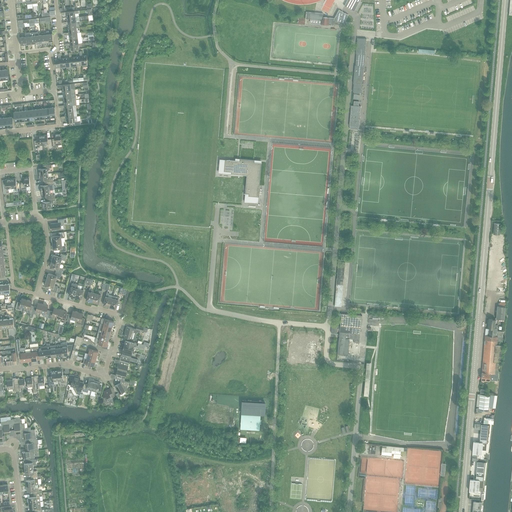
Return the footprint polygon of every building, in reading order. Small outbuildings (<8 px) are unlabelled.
[(323,0),(320,7),(327,10),(331,2),(327,0),(323,0)] [(359,0),(347,0),(344,6),(354,11),(359,0)] [(348,15),(341,11),(339,10),(334,18),(329,18),(328,25),(333,25),(335,21),(343,25),(348,15)] [(328,25),(329,18),(323,17),(323,14),(314,13),(306,12),(305,18),(309,18),(321,20),(321,24),(328,25)] [(67,22),(65,22),(65,24),(68,24),(68,23),(80,21),(79,16),(75,16),(67,17),(67,22)] [(365,54),(366,39),(357,38),(356,53),(355,65),(353,83),(354,83),(353,92),(362,93),(362,86),(362,87),(362,84),(364,66),(365,54)] [(82,53),(80,54),(80,56),(81,56),(82,64),(82,67),(88,67),(87,55),(82,56),(82,53)] [(63,94),(61,95),(61,97),(63,97),(63,96),(72,95),(76,94),(75,89),(63,90),(63,94)] [(64,105),(62,105),(62,108),(65,107),(65,106),(75,105),(77,105),(76,99),(64,101),(64,105)] [(349,126),(350,126),(350,128),(358,129),(358,127),(359,127),(361,106),(358,106),(359,101),(354,101),(353,105),(351,105),(349,126)] [(65,116),(63,116),(63,118),(66,118),(66,117),(77,116),(76,110),(65,112),(65,116)] [(78,124),(77,116),(66,117),(66,118),(66,122),(69,122),(70,125),(78,124)] [(55,138),(52,139),(53,148),(56,147),(58,147),(58,145),(62,145),(62,143),(61,133),(55,134),(55,138)] [(43,145),(42,135),(36,136),(37,141),(34,141),(35,150),(38,149),(38,147),(40,147),(40,145),(43,145)] [(47,135),(42,135),(43,145),(46,144),(46,146),(48,146),(49,148),(52,148),(51,139),(48,139),(47,135)] [(225,159),(224,171),(231,172),(231,174),(246,175),(245,193),(244,193),(248,194),(248,196),(258,197),(259,185),(260,185),(261,163),(262,163),(262,162),(254,162),(254,160),(254,159),(239,158),(239,160),(227,159),(225,159)] [(39,174),(48,173),(48,170),(50,170),(50,168),(52,167),(51,164),(42,166),(43,168),(38,169),(39,174)] [(48,173),(39,174),(40,180),(44,179),(44,182),(53,181),(53,178),(51,178),(51,176),(51,173),(48,173)] [(21,182),(21,184),(22,191),(27,191),(27,190),(30,189),(29,177),(23,177),(23,182),(21,182)] [(10,179),(11,184),(11,188),(14,188),(15,190),(17,190),(17,192),(20,191),(19,182),(16,183),(16,178),(10,179)] [(5,184),(3,184),(2,184),(3,193),(6,193),(6,191),(8,190),(8,189),(11,188),(11,184),(10,179),(5,180),(5,184)] [(54,184),(53,181),(44,182),(45,185),(40,185),(41,191),(50,190),(53,189),(52,184),(54,184)] [(46,196),(46,199),(55,198),(55,195),(53,195),(52,193),(50,193),(50,190),(41,191),(41,196),(46,196)] [(55,201),(55,198),(46,199),(47,201),(42,202),(43,208),(52,207),(52,203),(54,203),(53,201),(55,201)] [(64,224),(64,222),(67,222),(66,219),(58,220),(58,223),(51,224),(51,230),(61,229),(61,225),(64,224)] [(52,236),(53,243),(61,242),(61,238),(65,237),(64,232),(58,232),(59,235),(52,236)] [(62,246),(61,242),(53,243),(53,249),(60,248),(60,252),(66,251),(65,245),(62,246)] [(53,255),(52,261),(60,263),(61,259),(65,260),(66,258),(67,255),(61,253),(60,256),(53,255)] [(52,261),(50,267),(56,269),(56,272),(61,273),(62,270),(63,268),(59,267),(60,263),(52,261)] [(344,279),(345,263),(338,262),(337,278),(336,290),(335,306),(342,307),(343,290),(343,279),(344,279)] [(48,273),(47,279),(55,282),(56,278),(60,279),(60,277),(61,277),(61,273),(56,272),(55,275),(48,273)] [(47,279),(45,286),(51,287),(50,290),(56,292),(57,292),(59,292),(60,288),(58,287),(58,286),(54,285),(55,282),(47,279)] [(69,295),(75,297),(77,288),(71,286),(69,295)] [(81,289),(77,288),(75,297),(81,298),(84,286),(82,286),(81,289)] [(86,300),(92,301),(95,293),(91,292),(92,288),(89,288),(86,300)] [(99,294),(95,293),(92,301),(98,303),(101,295),(102,291),(100,291),(99,294)] [(107,293),(106,296),(103,305),(110,306),(112,298),(108,297),(109,293),(107,293)] [(113,295),(112,298),(110,306),(116,308),(119,297),(113,295)] [(22,307),(24,307),(27,300),(21,298),(20,302),(17,302),(15,308),(21,310),(22,307)] [(24,307),(24,311),(27,312),(30,313),(32,313),(34,306),(31,305),(32,301),(27,300),(24,307)] [(504,319),(506,302),(499,302),(499,306),(497,306),(496,318),(504,319)] [(38,311),(41,312),(43,304),(38,303),(36,307),(34,306),(32,313),(33,313),(37,314),(38,311)] [(43,316),(48,317),(50,311),(47,310),(48,306),(43,304),(41,312),(44,313),(43,316)] [(54,316),(57,317),(59,309),(54,307),(53,311),(50,311),(48,317),(53,319),(54,316)] [(64,310),(59,309),(57,317),(60,317),(59,321),(64,322),(67,312),(64,311),(64,310)] [(69,314),(67,321),(72,322),(75,323),(75,320),(76,320),(78,312),(73,310),(72,315),(69,314)] [(83,313),(78,312),(76,320),(79,321),(78,324),(83,325),(85,318),(82,318),(83,313)] [(341,313),(337,354),(348,355),(348,354),(349,339),(353,339),(353,342),(359,343),(360,334),(361,328),(362,315),(341,313)] [(102,318),(101,323),(112,326),(114,321),(102,318)] [(488,336),(498,336),(503,337),(503,331),(497,331),(497,328),(498,328),(498,325),(495,325),(496,319),(488,319),(488,327),(489,327),(488,333),(488,336)] [(101,323),(99,328),(111,331),(112,326),(101,323)] [(126,330),(124,336),(132,338),(133,332),(137,333),(137,332),(139,332),(140,330),(142,331),(146,332),(148,328),(146,328),(144,327),(143,328),(137,326),(136,329),(134,329),(127,326),(126,330)] [(111,331),(99,328),(98,333),(110,336),(111,331)] [(98,333),(97,338),(108,341),(110,336),(98,333)] [(498,336),(488,336),(485,335),(481,379),(497,381),(501,362),(502,345),(497,345),(498,336)] [(107,346),(108,341),(97,338),(96,343),(97,343),(96,346),(102,347),(103,345),(107,346)] [(21,362),(27,361),(26,352),(25,349),(25,347),(20,347),(19,339),(16,339),(18,358),(21,358),(21,362)] [(125,340),(123,349),(132,352),(134,343),(125,340)] [(67,342),(61,343),(61,344),(62,347),(62,355),(68,354),(68,351),(71,351),(73,344),(67,345),(67,342)] [(30,347),(30,350),(32,361),(37,360),(36,356),(39,356),(39,350),(38,346),(34,346),(30,347)] [(130,357),(132,352),(123,349),(120,358),(129,361),(130,360),(130,357)] [(85,353),(84,358),(86,358),(95,361),(97,356),(88,354),(85,353)] [(86,358),(84,358),(83,363),(94,366),(95,361),(86,358)] [(120,360),(117,369),(126,372),(129,363),(120,360)] [(115,378),(121,380),(124,380),(126,372),(117,369),(115,378)] [(62,370),(56,371),(57,380),(61,380),(61,383),(67,382),(66,375),(63,375),(62,370)] [(54,381),(57,380),(56,371),(50,372),(51,377),(48,377),(49,384),(54,384),(54,381)] [(80,394),(82,386),(78,385),(80,377),(73,375),(71,385),(74,386),(74,389),(76,393),(80,394)] [(37,393),(36,389),(35,376),(31,376),(32,378),(26,379),(27,387),(32,386),(33,393),(37,393)] [(38,376),(35,376),(36,389),(40,389),(39,385),(45,385),(44,377),(38,377),(38,376)] [(14,392),(17,391),(16,378),(12,379),(13,380),(7,381),(8,389),(13,388),(14,392)] [(19,378),(16,378),(17,391),(20,391),(20,388),(25,387),(24,379),(19,379),(19,378)] [(88,389),(92,390),(94,381),(89,379),(87,385),(84,384),(82,391),(88,392),(88,389)] [(129,382),(124,380),(121,380),(120,382),(115,385),(119,394),(125,391),(127,389),(128,387),(127,387),(129,382)] [(100,382),(94,381),(92,390),(91,395),(94,396),(95,394),(100,396),(101,389),(98,388),(100,382)] [(112,398),(115,396),(111,388),(108,390),(108,391),(105,393),(103,397),(105,400),(109,402),(113,399),(112,398)] [(488,411),(489,395),(480,394),(479,410),(488,411)] [(242,413),(241,428),(259,429),(260,414),(264,415),(265,402),(242,401),(242,413)] [(15,419),(11,419),(12,427),(15,426),(15,431),(20,431),(19,423),(22,423),(24,423),(25,422),(25,418),(21,419),(15,419)] [(1,421),(1,423),(1,425),(4,425),(5,432),(10,432),(9,427),(12,427),(11,419),(7,420),(1,421)] [(20,431),(21,436),(24,436),(23,433),(31,432),(30,430),(31,430),(30,427),(25,428),(24,423),(22,423),(19,423),(20,431)] [(473,444),(472,453),(481,454),(482,449),(486,449),(486,443),(487,443),(490,425),(488,424),(483,424),(481,424),(480,437),(479,442),(478,442),(477,444),(473,444)] [(29,440),(30,440),(37,439),(36,435),(35,435),(35,429),(31,430),(30,430),(31,432),(23,433),(24,436),(21,436),(21,438),(29,437),(29,440)] [(26,443),(26,448),(34,448),(34,450),(38,450),(38,444),(38,441),(38,439),(37,439),(30,440),(31,443),(26,443)] [(391,455),(392,452),(394,452),(394,453),(400,454),(401,450),(403,451),(404,447),(382,445),(382,447),(381,455),(391,455)] [(29,460),(35,459),(30,460),(30,459),(34,458),(34,452),(34,450),(34,448),(26,448),(27,451),(22,452),(22,457),(23,457),(24,460),(29,460)] [(24,463),(25,469),(33,468),(33,465),(36,464),(35,459),(29,460),(29,463),(24,463)] [(470,481),(469,491),(478,491),(479,487),(482,487),(483,480),(485,462),(477,461),(476,474),(475,479),(474,479),(474,482),(470,481)] [(30,474),(30,477),(37,476),(37,474),(37,471),(34,471),(33,468),(25,469),(25,474),(30,474)] [(26,486),(35,485),(38,484),(38,481),(38,478),(37,476),(30,477),(31,480),(26,480),(26,486)] [(32,491),(32,494),(39,493),(42,492),(43,492),(43,491),(39,491),(39,487),(35,488),(35,485),(26,486),(27,491),(32,491)] [(225,490),(223,511),(230,511),(231,490),(225,490)] [(28,502),(37,501),(40,501),(40,498),(39,494),(42,494),(42,492),(39,493),(32,494),(33,496),(28,497),(28,502)] [(37,501),(28,502),(29,508),(34,507),(34,510),(41,510),(41,508),(40,501),(37,501)] [(480,511),(481,502),(473,501),(472,511),(480,511)]
